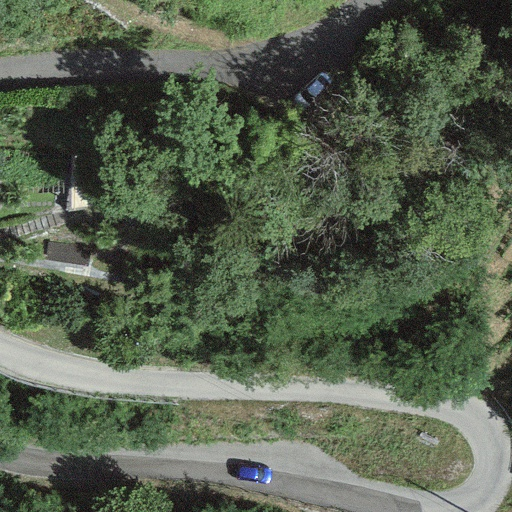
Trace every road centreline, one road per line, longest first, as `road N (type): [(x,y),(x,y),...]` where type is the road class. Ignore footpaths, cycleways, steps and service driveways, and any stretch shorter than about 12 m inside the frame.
road 1 (unclassified): [(0,348),(95,377),(428,403),(465,412),(485,427),(493,464),(475,499),(454,506),(212,463),(57,462),(0,451)]
road 2 (unclassified): [(373,0),(320,41),(256,61),(0,75)]
